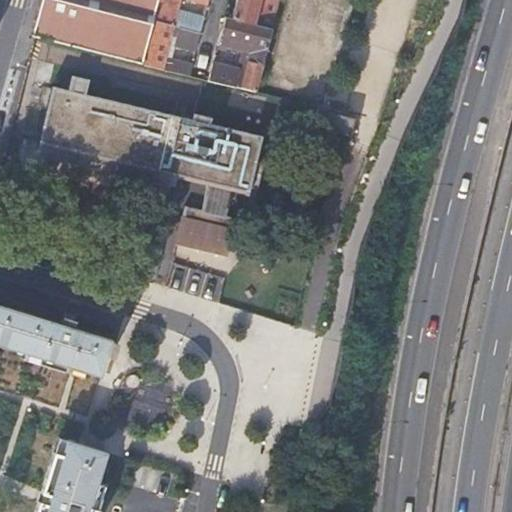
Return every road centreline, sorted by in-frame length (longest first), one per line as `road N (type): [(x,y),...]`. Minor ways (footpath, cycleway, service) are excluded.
road 1 (motorway): [(508,0),(427,302),(395,511)]
road 2 (residential): [(0,261),(185,324),(213,344),(228,399),(206,511)]
road 3 (motorway): [(511,271),(468,511)]
